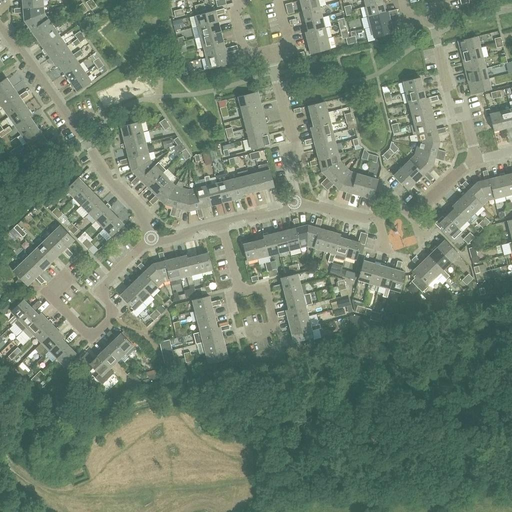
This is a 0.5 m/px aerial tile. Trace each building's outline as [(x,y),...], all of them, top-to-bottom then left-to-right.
[(43,6),(42,0),(23,0),(24,8),(43,6)] [(319,7),(317,0),(302,0),(300,1),(303,11),(319,7)] [(369,16),(387,12),(387,11),(385,12),(382,2),(366,6),(369,16)] [(77,6),(80,11),(86,7),(83,3),(77,6)] [(44,14),(43,6),(24,8),(25,20),(44,14)] [(303,11),(306,21),(322,17),(319,7),(303,11)] [(196,15),(199,27),(218,22),(216,16),(225,13),(224,8),(215,11),(196,15)] [(369,16),(371,27),(390,22),(387,12),(369,16)] [(32,31),(48,20),(44,14),(25,20),(32,31)] [(324,28),(322,17),(306,21),(308,31),(324,28)] [(173,22),(175,30),(185,27),(183,19),(173,22)] [(48,20),(32,31),(38,40),(54,29),(48,20)] [(202,37),(220,32),(218,22),(199,27),(202,37)] [(393,33),(390,22),(371,27),(374,38),(393,33)] [(309,43),(327,39),(324,28),(308,31),(306,32),(309,43)] [(44,48),(60,38),(54,29),(38,40),(44,48)] [(74,35),(77,39),(83,35),(80,31),(74,35)] [(223,42),(220,32),(202,37),(204,47),(223,42)] [(458,41),(461,52),(480,47),(477,36),(458,41)] [(60,38),(44,48),(42,50),(45,54),(47,52),(51,57),(66,46),(60,38)] [(330,49),(327,39),(309,43),(311,54),(330,49)] [(204,47),(207,58),(226,53),(238,50),(237,45),(224,48),(223,42),(204,47)] [(57,66),(72,55),(66,46),(51,57),(57,66)] [(482,58),(480,47),(461,52),(464,62),(482,58)] [(80,49),(75,53),(78,57),(83,53),(80,49)] [(90,56),(96,65),(102,61),(95,52),(90,56)] [(228,64),(226,53),(207,58),(210,69),(228,64)] [(79,64),(72,55),(57,66),(57,67),(59,65),(65,74),(79,64)] [(485,68),(482,58),(464,62),(467,73),(485,68)] [(71,83),(85,73),(79,64),(65,74),(71,83)] [(488,79),(485,68),(467,73),(469,84),(488,79)] [(78,92),(91,82),(85,73),(71,83),(78,92)] [(404,81),(407,92),(423,88),(420,77),(404,81)] [(0,82),(0,96),(13,88),(6,78),(0,82)] [(488,79),(469,84),(472,95),(490,90),(488,79)] [(19,96),(13,88),(0,96),(0,103),(3,107),(19,96)] [(407,92),(409,102),(425,98),(423,88),(407,92)] [(19,96),(3,107),(9,116),(25,105),(21,100),(29,95),(26,91),(19,96)] [(260,103),(257,92),(239,97),(241,107),(260,103)] [(425,98),(409,102),(412,113),(430,109),(429,103),(438,100),(437,96),(428,98),(425,98)] [(327,113),(324,102),(308,106),(311,117),(327,113)] [(241,107),(244,118),(263,113),(260,103),(241,107)] [(31,114),(25,105),(9,116),(16,126),(31,114)] [(412,113),(415,124),(433,119),(430,109),(412,113)] [(500,112),(491,115),(489,109),(485,110),(487,117),(490,116),(494,131),(505,129),(500,112)] [(511,115),(511,110),(500,112),(505,129),(511,126),(511,115)] [(244,118),(247,129),(265,124),(263,113),(244,118)] [(330,123),(327,113),(311,117),(314,127),(330,123)] [(31,114),(16,126),(22,134),(35,124),(29,116),(31,115),(31,114)] [(436,130),(433,119),(415,124),(417,134),(436,130)] [(140,122),(121,126),(124,137),(143,133),(140,122)] [(311,127),(314,138),(332,133),(330,123),(314,127),(311,127)] [(41,133),(35,124),(22,134),(28,143),(41,133)] [(265,124),(247,129),(250,139),(268,135),(265,124)] [(417,134),(419,142),(439,142),(436,130),(417,134)] [(34,152),(48,143),(41,133),(28,143),(34,152)] [(145,143),(143,133),(124,137),(126,143),(123,144),(124,149),(127,148),(145,143)] [(335,144),(332,133),(314,138),(304,141),(306,145),(315,143),(317,149),(335,144)] [(250,139),(252,150),(271,145),(268,135),(250,139)] [(390,148),(386,152),(391,157),(399,149),(391,141),(390,148)] [(436,154),(439,142),(419,142),(417,149),(436,154)] [(9,143),(3,147),(7,152),(13,148),(9,143)] [(148,153),(145,143),(127,148),(129,158),(148,153)] [(182,154),(183,156),(189,153),(181,143),(178,145),(172,150),(179,157),(182,154)] [(319,159),(338,155),(335,144),(317,149),(319,159)] [(417,149),(415,156),(432,166),(436,154),(417,149)] [(212,163),(209,152),(202,154),(205,165),(212,163)] [(148,153),(129,158),(132,170),(150,161),(148,153)] [(340,162),(338,155),(319,159),(310,161),(311,166),(320,164),(322,171),(340,162)] [(432,166),(415,156),(409,161),(423,175),(432,166)] [(155,166),(150,161),(132,170),(141,179),(155,166)] [(409,161),(402,169),(415,182),(423,175),(409,161)] [(159,162),(155,166),(141,179),(149,187),(162,174),(166,170),(159,162)] [(345,167),(340,162),(322,171),(331,180),(345,167)] [(331,180),(340,189),(350,172),(345,167),(331,180)] [(415,182),(402,169),(394,176),(407,190),(415,182)] [(270,170),(259,173),(263,189),(274,187),(270,170)] [(357,174),(350,172),(340,189),(352,193),(357,174)] [(263,189),(259,173),(249,176),(253,192),(263,189)] [(499,174),(500,177),(504,196),(511,193),(511,179),(511,174),(505,176),(504,173),(499,174)] [(162,174),(149,187),(156,195),(170,182),(162,174)] [(352,193),(362,196),(367,177),(357,174),(352,193)] [(207,186),(212,205),(222,202),(217,184),(211,185),(209,176),(204,177),(207,186)] [(249,176),(238,178),(242,195),(243,194),(253,192),(249,176)] [(378,180),(367,177),(362,196),(373,199),(378,180)] [(494,198),(504,196),(500,177),(490,180),(494,198)] [(78,178),(66,189),(74,197),(86,186),(78,178)] [(134,186),(139,181),(136,178),(131,183),(134,186)] [(228,181),(233,200),(244,197),(243,194),(242,195),(238,178),(228,181)] [(490,180),(477,183),(487,200),(494,198),(490,180)] [(228,181),(217,184),(222,202),(233,200),(228,181)] [(462,185),(466,189),(470,186),(465,181),(462,185)] [(175,187),(170,182),(156,195),(165,204),(175,187)] [(481,205),(487,200),(477,183),(469,192),(481,205)] [(94,193),(86,186),(74,197),(82,205),(94,193)] [(207,186),(196,189),(201,208),(212,205),(207,186)] [(182,189),(175,187),(165,204),(177,207),(182,189)] [(189,191),(182,189),(177,207),(189,211),(189,191)] [(201,208),(196,189),(189,191),(189,211),(196,209),(199,218),(203,217),(201,208)] [(469,192),(461,199),(474,213),(481,205),(469,192)] [(101,201),(94,193),(82,205),(89,213),(101,201)] [(149,202),(153,205),(157,200),(154,197),(149,202)] [(466,220),(474,213),(461,199),(453,207),(466,220)] [(105,205),(101,201),(89,213),(97,221),(109,209),(111,207),(107,203),(105,205)] [(52,212),(55,215),(60,211),(57,207),(52,212)] [(454,209),(447,216),(458,228),(466,220),(453,207),(454,209)] [(97,221),(104,228),(116,217),(109,209),(97,221)] [(55,215),(59,219),(63,214),(60,211),(55,215)] [(462,232),(458,228),(447,216),(444,218),(443,219),(441,217),(435,223),(440,229),(442,227),(450,236),(454,239),(462,232)] [(124,225),(116,217),(104,228),(112,236),(124,225)] [(485,217),(482,221),(486,226),(490,222),(489,221),(485,217)] [(67,227),(70,231),(75,226),(72,222),(67,227)] [(61,226),(53,233),(66,247),(74,239),(61,226)] [(78,229),(75,226),(70,231),(73,234),(78,229)] [(308,226),(295,229),(300,247),(307,245),(308,226)] [(307,245),(314,247),(319,229),(308,226),(307,245)] [(295,229),(285,231),(289,250),(300,247),(295,229)] [(330,232),(319,229),(314,247),(324,250),(330,232)] [(285,231),(274,234),(279,253),(289,250),(285,231)] [(340,235),(330,232),(324,250),(331,252),(328,261),(333,263),(334,258),(335,253),(340,235)] [(470,232),(466,236),(471,241),(474,237),(473,236),(470,232)] [(63,251),(65,253),(68,249),(66,247),(53,233),(45,241),(58,255),(63,251)] [(263,237),(264,239),(268,255),(279,253),(274,234),(268,236),(268,233),(263,234),(264,237),(263,237)] [(344,261),(346,256),(350,240),(340,237),(341,235),(340,235),(335,253),(334,258),(344,261)] [(264,239),(254,242),(258,258),(268,255),(264,239)] [(361,243),(350,240),(346,256),(356,259),(361,243)] [(445,240),(437,248),(451,262),(459,254),(445,240)] [(51,262),(58,255),(45,241),(37,249),(51,262)] [(258,258),(254,242),(243,244),(247,261),(258,258)] [(434,252),(430,256),(443,269),(451,262),(437,248),(435,246),(432,249),(434,252)] [(29,256),(43,270),(51,262),(37,249),(29,256)] [(73,254),(68,249),(65,253),(69,257),(73,254)] [(470,253),(472,263),(479,262),(476,251),(470,253)] [(208,253),(197,256),(201,272),(213,269),(208,253)] [(38,274),(43,270),(29,256),(21,264),(35,277),(42,284),(45,281),(38,274)] [(186,256),(176,259),(181,277),(187,276),(189,285),(194,284),(191,275),(186,256)] [(186,256),(191,275),(201,272),(197,256),(188,258),(187,256),(186,256)] [(420,261),(415,256),(412,260),(416,264),(420,261)] [(430,256),(422,263),(435,277),(439,273),(446,280),(450,276),(443,269),(430,256)] [(176,259),(165,261),(170,280),(181,277),(176,259)] [(165,261),(153,264),(163,282),(170,280),(165,261)] [(369,282),(374,264),(363,261),(358,280),(369,282)] [(138,266),(142,271),(146,268),(141,263),(138,266)] [(332,263),(330,272),(336,274),(340,275),(342,269),(343,266),(332,263)] [(380,266),(374,264),(369,282),(379,285),(385,267),(385,264),(381,263),(380,266)] [(435,277),(422,263),(414,271),(418,275),(411,281),(422,292),(429,286),(427,285),(435,277)] [(14,272),(27,285),(35,277),(21,264),(14,272)] [(163,282),(153,264),(144,273),(157,287),(163,282)] [(395,270),(385,267),(379,285),(385,287),(383,296),(387,298),(390,289),(395,270)] [(406,273),(395,270),(390,289),(401,292),(406,273)] [(144,273),(137,281),(150,294),(157,287),(144,273)] [(274,291),(284,289),(300,285),(297,274),(281,278),(282,284),(273,287),(274,291)] [(470,282),(465,277),(462,280),(466,285),(470,282)] [(142,302),(150,294),(137,281),(129,288),(142,302)] [(413,283),(407,288),(413,295),(419,290),(413,283)] [(302,295),(300,285),(284,289),(286,299),(302,295)] [(197,296),(202,295),(207,293),(205,287),(195,290),(197,296)] [(134,310),(142,302),(129,288),(121,296),(134,310)] [(17,293),(10,299),(13,301),(19,295),(17,293)] [(307,294),(302,295),(286,299),(289,309),(305,305),(312,304),(310,293),(307,294)] [(211,302),(209,296),(193,300),(196,311),(212,307),(221,304),(220,300),(211,302)] [(13,325),(15,323),(31,307),(23,299),(11,311),(16,316),(9,322),(13,325)] [(169,299),(165,303),(168,307),(173,303),(169,299)] [(349,299),(337,301),(339,308),(346,306),(351,305),(349,299)] [(13,306),(8,300),(4,305),(8,310),(13,306)] [(38,301),(33,305),(37,309),(42,304),(38,301)] [(15,323),(23,331),(38,315),(35,311),(37,309),(33,305),(31,307),(15,323)] [(305,305),(289,309),(286,310),(277,313),(278,317),(288,315),(289,321),(308,316),(305,305)] [(198,321),(215,317),(212,307),(196,311),(198,321)] [(372,310),(362,307),(360,314),(370,316),(372,310)] [(161,314),(156,309),(153,313),(157,318),(161,314)] [(372,312),(370,319),(380,322),(382,314),(372,312)] [(40,313),(38,315),(23,331),(30,339),(34,335),(48,321),(40,313)] [(157,318),(153,313),(144,321),(143,322),(145,323),(144,324),(148,327),(149,325),(157,318)] [(289,321),(292,332),(310,327),(310,326),(308,316),(289,321)] [(198,321),(201,332),(220,327),(217,328),(215,317),(198,321)] [(50,319),(48,321),(34,335),(42,342),(56,329),(51,325),(53,322),(50,319)] [(292,332),(294,342),(313,338),(311,331),(321,329),(320,324),(310,326),(310,327),(292,332)] [(229,325),(220,327),(201,332),(204,342),(222,338),(221,332),(230,329),(229,325)] [(182,330),(181,326),(174,328),(175,332),(176,338),(184,336),(187,335),(186,329),(182,330)] [(42,357),(49,350),(62,339),(63,337),(56,329),(42,342),(46,347),(41,352),(39,353),(42,357)] [(113,341),(125,353),(128,356),(136,348),(135,348),(138,345),(124,330),(121,333),(116,338),(110,331),(106,334),(110,339),(113,341)] [(206,353),(225,348),(222,338),(204,342),(206,353)] [(69,346),(62,339),(49,350),(57,358),(69,346)] [(169,340),(159,342),(162,353),(169,351),(172,350),(169,340)] [(117,361),(125,353),(113,341),(105,349),(117,361)] [(77,354),(69,346),(57,358),(65,366),(77,354)] [(228,359),(225,348),(206,353),(209,364),(228,359)] [(105,349),(98,356),(109,368),(117,361),(105,349)] [(169,351),(162,353),(165,363),(171,362),(169,351)] [(109,368),(98,356),(93,361),(91,359),(86,354),(83,357),(86,360),(82,364),(87,370),(91,366),(99,374),(95,378),(102,385),(114,373),(109,368)] [(23,376),(26,373),(28,370),(24,366),(19,372),(23,376)] [(159,378),(157,369),(144,373),(151,380),(159,378)]
